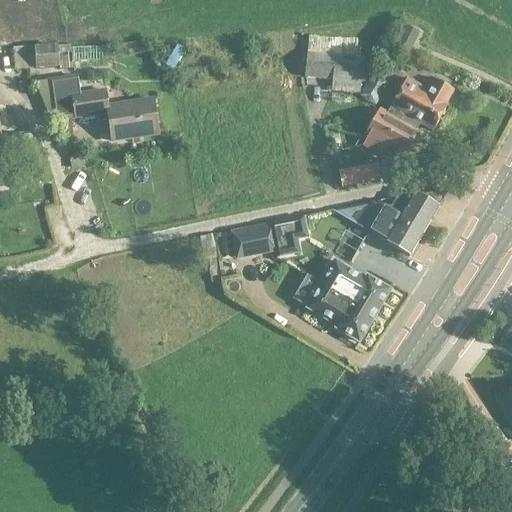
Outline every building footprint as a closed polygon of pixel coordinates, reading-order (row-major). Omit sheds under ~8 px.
[(397,48),(409,54),(419,34),(407,28),(397,48)] [(36,70),(60,68),(58,45),(34,47),(36,70)] [(31,48),(15,48),(14,63),(31,63),(31,48)] [(108,62),(107,52),(76,54),(76,64),(108,62)] [(318,55),(314,90),(364,95),(367,60),(346,58),(318,55)] [(158,135),(153,100),(108,107),(106,92),(80,95),(78,77),(49,82),(55,122),(75,118),(76,119),(98,115),(99,121),(109,120),(113,142),(158,135)] [(433,132),(448,106),(446,105),(454,91),(431,78),(425,89),(408,79),(387,115),(417,132),(421,125),(433,132)] [(404,159),(419,133),(417,132),(387,115),(381,111),(366,137),(369,139),(364,146),(388,160),(392,152),(404,159)] [(59,122),(60,133),(73,131),(72,121),(59,122)] [(341,134),(357,132),(356,124),(340,127),(341,134)] [(0,139),(0,183),(1,183),(0,178),(0,154),(1,155),(2,157),(20,154),(34,152),(32,136),(17,138),(18,144),(1,147),(0,139)] [(70,163),(71,168),(88,165),(85,153),(74,156),(70,163)] [(364,167),(367,183),(379,181),(376,165),(364,167)] [(403,216),(400,221),(386,244),(409,257),(439,207),(438,207),(440,204),(443,204),(441,192),(448,191),(448,190),(417,194),(416,194),(403,216)] [(386,244),(400,221),(403,216),(380,202),(364,230),(386,244)] [(303,218),(273,224),(280,257),(299,253),(297,239),(307,237),(303,218)] [(272,224),(230,232),(236,261),(278,253),(272,224)] [(321,285),(374,317),(389,291),(367,278),(365,280),(335,262),(330,269),(326,267),(319,278),(324,281),(321,285)] [(374,317),(321,285),(318,290),(314,287),(307,299),(311,301),(307,309),(338,327),(336,329),(359,343),(374,317)] [(511,421),(511,391),(498,400),(511,421)]
